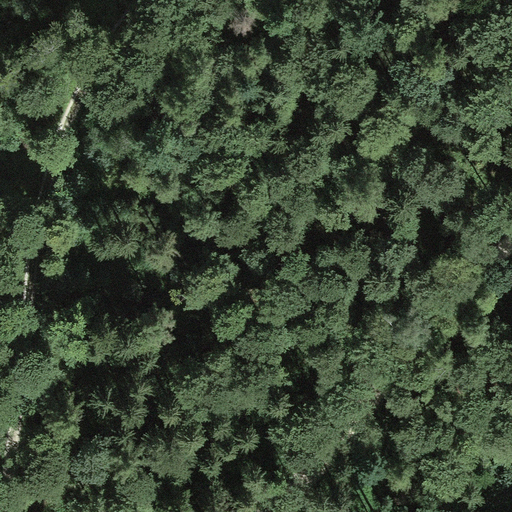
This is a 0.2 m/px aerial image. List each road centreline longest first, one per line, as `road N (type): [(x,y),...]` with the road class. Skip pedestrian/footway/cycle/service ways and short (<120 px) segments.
road 1 (track): [(8,511),(9,445),(45,193),(63,128),(140,0)]
road 2 (track): [(275,511),(511,244)]
